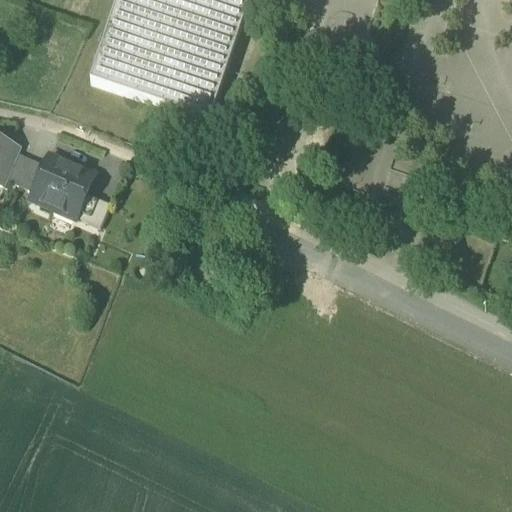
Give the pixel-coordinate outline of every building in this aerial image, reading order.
[(119,0),(92,87),(212,126),(252,0),(119,0)] [(0,189),(3,190),(5,185),(17,158),(19,153),(0,144),(0,189)] [(5,185),(17,190),(28,163),(17,158),(5,185)] [(32,204),(76,223),(76,222),(86,199),(94,181),(50,162),(32,204)] [(41,168),(28,163),(17,190),(29,195),(41,168)] [(76,222),(101,233),(110,209),(86,199),(76,222)] [(273,321),(253,310),(246,335),(262,344),(273,321)] [(292,382),(234,352),(200,418),(272,454),(287,426),(321,444),(307,473),(351,495),(385,428),(361,415),(370,399),(385,407),(409,360),(324,318),(292,382)]
